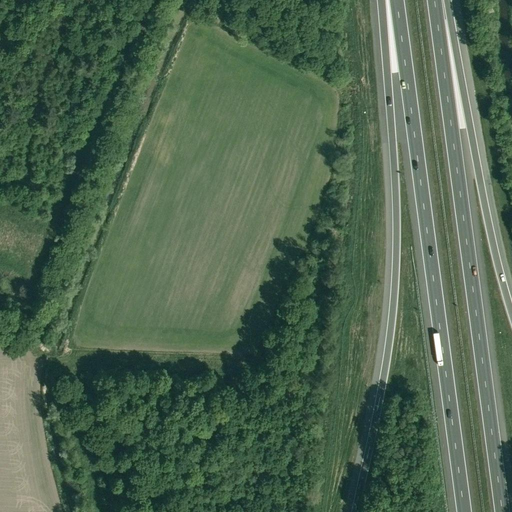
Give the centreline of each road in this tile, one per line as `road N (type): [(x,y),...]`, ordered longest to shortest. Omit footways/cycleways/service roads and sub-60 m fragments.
road 1 (motorway): [(396,0),(463,511)]
road 2 (motorway): [(501,511),(434,0)]
road 3 (motorway): [(388,0),(392,316),(355,511)]
road 4 (motorway): [(511,313),(438,0)]
